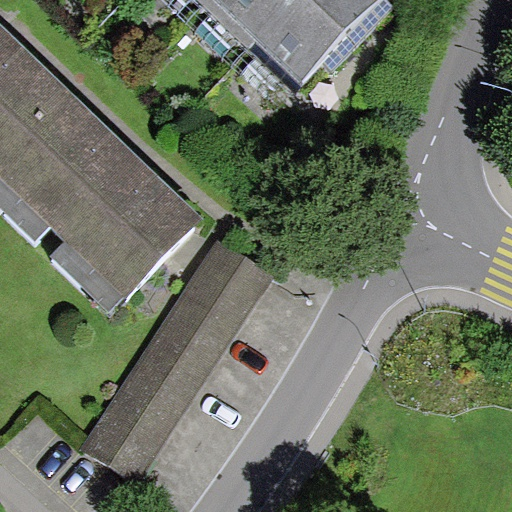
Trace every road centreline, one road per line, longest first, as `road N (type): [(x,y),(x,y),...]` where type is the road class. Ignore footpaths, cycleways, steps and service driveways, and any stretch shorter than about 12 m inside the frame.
road 1 (residential): [(411,217),(217,511)]
road 2 (residential): [(490,0),(411,217)]
